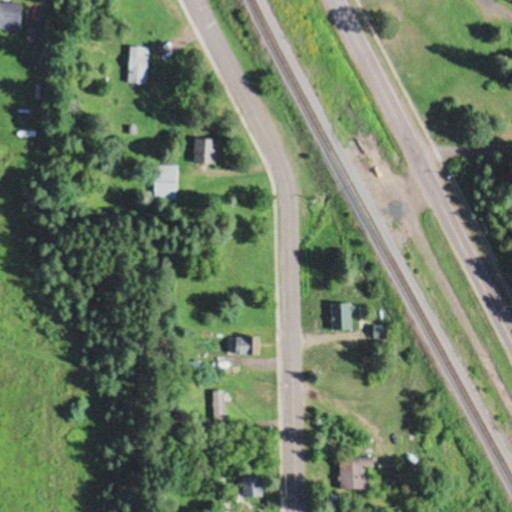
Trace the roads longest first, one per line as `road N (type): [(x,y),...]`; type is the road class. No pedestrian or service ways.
road 1 (residential): [(292,511),(282,184),(194,0)]
road 2 (secondary): [(511,342),(332,0)]
